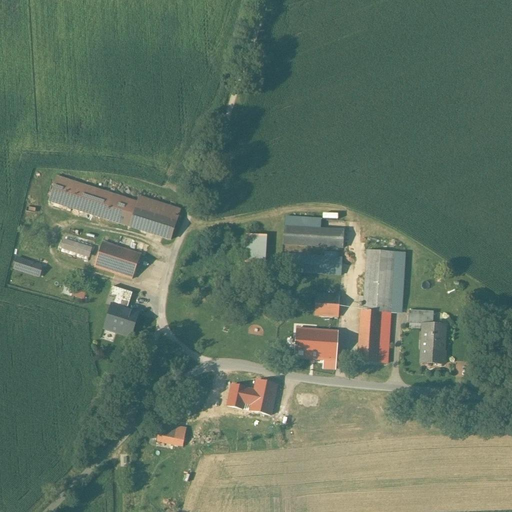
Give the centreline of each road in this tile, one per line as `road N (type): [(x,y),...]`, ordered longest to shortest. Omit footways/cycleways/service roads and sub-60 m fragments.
road 1 (unclassified): [(211,366),(168,334),(162,310),(178,240),(265,0)]
road 2 (residential): [(211,366),(511,395)]
road 3 (unclassified): [(46,511),(169,389),(211,366)]
